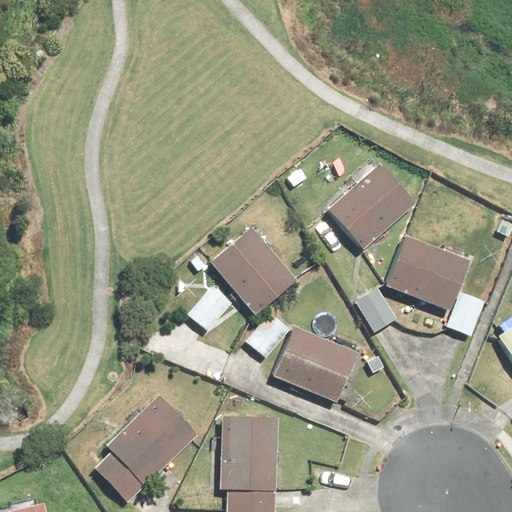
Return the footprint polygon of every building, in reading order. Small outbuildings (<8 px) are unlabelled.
[(365,250),(417,203),(379,162),(328,209),(365,250)] [(254,227),(213,262),(256,313),(297,278),(254,227)] [(406,234),(386,286),(452,311),(472,259),(406,234)] [(230,304),(207,285),(183,315),(206,334),(230,304)] [(374,287),(351,301),(371,335),(394,320),(374,287)] [(262,315),(240,341),(260,358),(282,332),(262,315)] [(511,325),(498,334),(511,356),(511,325)] [(295,327),(275,376),(338,401),(358,352),(295,327)] [(468,340),(449,332),(437,359),(456,367),(468,340)] [(128,505),(199,434),(160,395),(107,447),(113,452),(94,471),(128,505)] [(275,511),(279,418),(223,416),(221,490),(228,490),(227,511),(275,511)] [(46,511),(44,502),(0,511),(46,511)]
